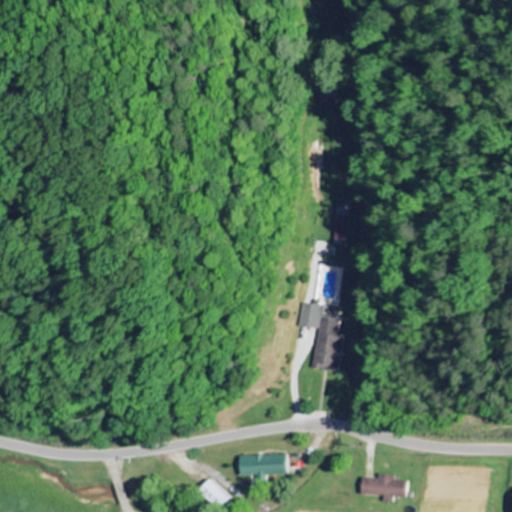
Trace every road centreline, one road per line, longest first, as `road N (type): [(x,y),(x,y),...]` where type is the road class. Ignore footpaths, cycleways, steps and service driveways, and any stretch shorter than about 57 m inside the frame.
road 1 (secondary): [(0,443),(116,455),(305,427),(415,445),(511,449)]
road 2 (residential): [(360,435),(365,170),(351,0)]
